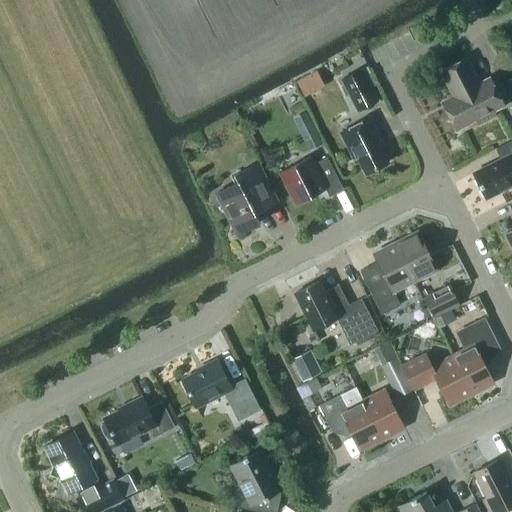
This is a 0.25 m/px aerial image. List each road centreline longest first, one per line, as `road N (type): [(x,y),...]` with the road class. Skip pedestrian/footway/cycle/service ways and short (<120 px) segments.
road 1 (residential): [(0,456),(8,423),(210,318),(240,280),(440,183)]
road 2 (residential): [(440,183),(389,70),(482,26)]
road 3 (residential): [(337,511),(341,494),(511,409)]
road 4 (residential): [(511,323),(440,183)]
